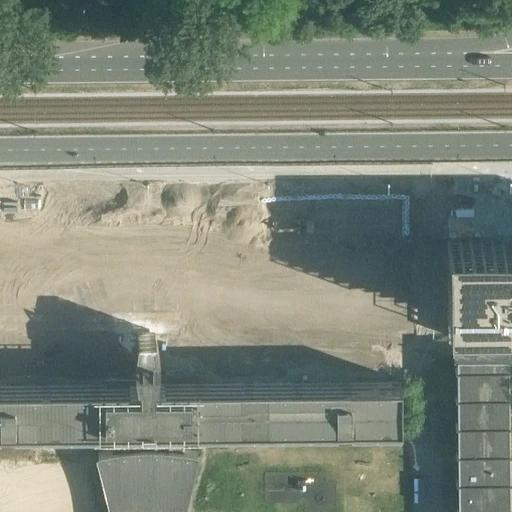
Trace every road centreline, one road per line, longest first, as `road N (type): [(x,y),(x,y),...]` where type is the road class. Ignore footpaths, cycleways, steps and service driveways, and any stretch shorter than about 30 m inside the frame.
road 1 (secondary): [(0,149),(511,146)]
road 2 (secondary): [(472,65),(0,72)]
